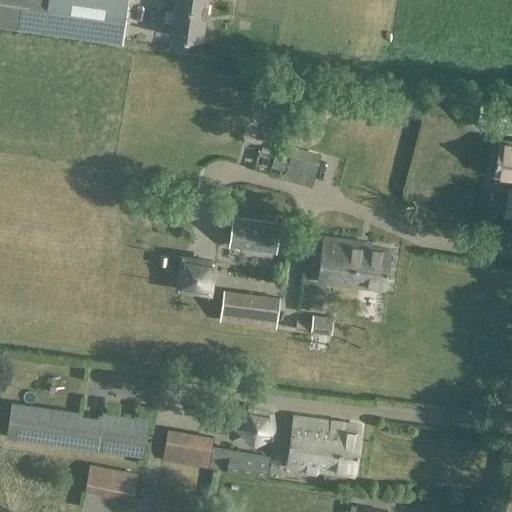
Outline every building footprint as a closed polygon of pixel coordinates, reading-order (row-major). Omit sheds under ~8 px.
[(122,38),(127,0),(0,0),(0,22),(43,29),(43,27),(122,38)] [(207,2),(193,0),(191,0),(189,11),(174,9),(173,11),(165,10),(163,19),(172,21),(170,34),(201,38),(207,2)] [(174,0),(174,9),(189,11),(191,0),(193,0),(207,2),(207,0),(174,0)] [(278,79),(268,111),(279,115),(289,82),(278,79)] [(511,101),(481,96),(476,126),(511,131),(511,101)] [(511,138),(499,136),(493,175),(511,178),(511,184),(508,184),(503,214),(511,215),(511,138)] [(292,144),(283,179),(311,187),(321,153),(292,144)] [(228,245),(276,252),(280,222),(232,215),(228,245)] [(316,281),(386,291),(391,247),(371,244),(372,240),(322,233),(316,281)] [(183,256),(180,285),(208,289),(213,260),(183,256)] [(219,320),(276,327),(280,296),(224,289),(219,320)] [(310,329),(330,332),(332,316),(312,314),(310,329)] [(11,402),(6,436),(144,455),(148,420),(97,413),(96,417),(76,415),(77,412),(11,402)] [(253,445),(276,434),(274,410),(249,404),(237,425),(253,445)] [(353,472),(354,465),(360,423),(292,414),(285,462),(353,472)] [(211,445),(208,465),(211,465),(266,474),(267,465),(269,454),(211,445)] [(136,476),(89,467),(85,486),(132,496),(136,476)] [(386,511),(387,509),(353,503),(351,511),(386,511)]
